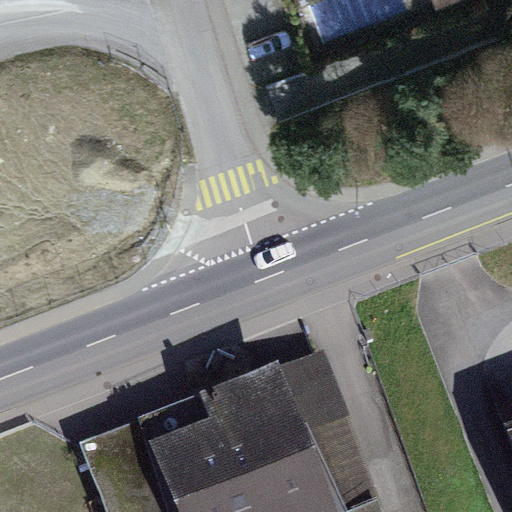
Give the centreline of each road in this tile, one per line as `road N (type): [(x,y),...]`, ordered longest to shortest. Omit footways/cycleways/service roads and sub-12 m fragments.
road 1 (residential): [(261,275),(177,0)]
road 2 (primary): [(261,275),(0,377)]
road 3 (primary): [(511,183),(261,275)]
